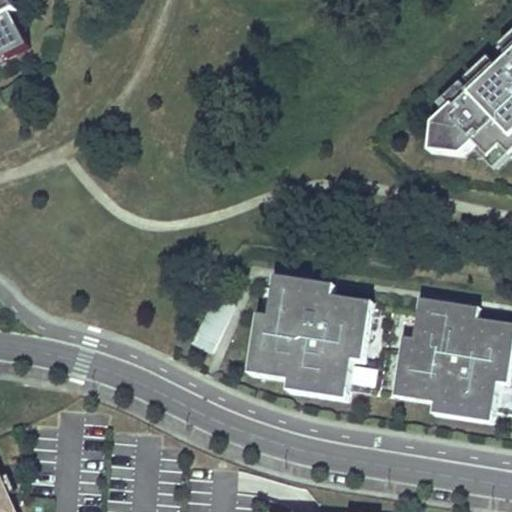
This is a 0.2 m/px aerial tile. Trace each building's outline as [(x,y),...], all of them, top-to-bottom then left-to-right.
[(0,0),(0,63),(37,44),(19,11),(24,8),(18,0),(0,0)] [(503,156),(511,166),(511,165),(511,59),(507,64),(511,68),(500,78),(497,74),(467,102),(469,104),(457,116),(454,114),(434,133),(431,161),(463,165),(476,153),(490,167),(503,156)] [(337,289),(278,280),(277,291),(336,300),(337,289)] [(336,300),(277,291),(272,319),(263,378),(292,383),(291,394),(310,397),(312,386),(351,392),(355,363),(366,364),(369,345),(358,343),(365,304),(336,300)] [(239,304),(219,294),(193,345),(212,355),(239,304)] [(482,311),(423,302),(421,313),(480,322),(482,311)] [(375,306),(365,304),(358,343),(369,345),(375,306)] [(480,322),(421,313),(417,342),(408,400),(437,405),(435,416),(455,419),(456,408),(495,414),(500,385),(511,387),(511,379),(511,366),(503,365),(509,326),(480,322)] [(263,378),(272,319),(262,318),(252,377),(263,378)] [(511,326),(509,326),(503,365),(511,366),(511,326)] [(417,342),(406,340),(397,399),(408,400),(417,342)] [(351,392),(312,386),(310,397),(349,403),(351,392)] [(511,387),(504,386),(500,407),(511,408),(511,387)] [(495,414),(456,408),(455,419),(494,425),(495,414)] [(16,511),(10,496),(2,480),(0,474),(0,511),(16,511)] [(18,493),(11,477),(2,480),(10,496),(18,493)]
